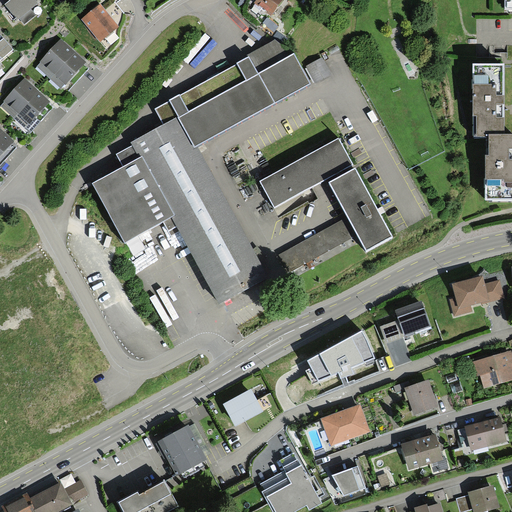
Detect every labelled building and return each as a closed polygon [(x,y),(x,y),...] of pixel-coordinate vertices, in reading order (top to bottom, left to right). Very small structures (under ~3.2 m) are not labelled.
[(36,0),(10,0),(9,1),(6,4),(18,19),(20,17),(25,23),(35,15),(31,9),(39,2),(36,0)] [(256,0),(254,3),(271,16),(283,0),(256,0)] [(119,27),(101,4),(82,19),(100,42),(119,27)] [(267,18),(263,24),(274,32),(279,27),(267,18)] [(4,39),(0,41),(0,56),(2,58),(12,49),(4,39)] [(85,61),(62,40),(37,67),(60,88),(85,61)] [(123,167),(93,183),(124,241),(173,215),(203,270),(215,294),(220,302),(268,276),(197,145),(309,84),(293,55),(258,74),(250,58),(154,109),(162,124),(130,142),(132,145),(116,154),(123,167)] [(324,58),(307,66),(315,82),(332,74),(324,58)] [(503,68),(475,68),(475,137),(502,137),(503,68)] [(49,101),(25,79),(0,106),(24,128),(49,101)] [(0,156),(14,141),(0,128),(0,156)] [(338,137),(259,180),(274,208),(354,165),(338,137)] [(511,139),(487,139),(487,202),(511,201),(511,139)] [(355,168),(330,182),(368,251),(393,237),(355,168)] [(344,220),(279,255),(288,270),(352,235),(344,220)] [(480,281),(454,287),(457,302),(449,304),(453,318),(469,313),(468,308),(502,300),(498,284),(481,288),(480,281)] [(419,306),(396,314),(404,337),(427,328),(419,306)] [(376,362),(361,330),(304,360),(315,385),(376,362)] [(511,376),(507,358),(477,366),(482,387),(511,379),(511,376)] [(423,384),(404,391),(413,416),(432,409),(423,384)] [(249,395),(222,409),(233,429),(260,415),(249,395)] [(357,410),(321,424),(329,445),(365,432),(357,410)] [(498,421),(463,431),(468,450),(503,441),(498,421)] [(184,428),(156,444),(175,478),(202,464),(198,456),(213,449),(199,423),(186,430),(184,428)] [(439,461),(433,439),(402,448),(409,470),(439,461)] [(321,503),(294,455),(281,462),(287,472),(262,487),(275,511),(294,511),(307,505),(310,509),(321,503)] [(366,489),(358,467),(333,477),(341,498),(366,489)] [(138,491),(117,503),(117,504),(121,511),(168,511),(178,507),(164,482),(140,495),(138,491)] [(78,484),(67,489),(73,501),(84,496),(78,484)] [(56,487),(29,502),(34,511),(62,511),(68,509),(56,487)] [(489,489),(454,500),(457,511),(463,511),(473,509),(474,511),(486,511),(496,509),(489,489)] [(437,511),(434,503),(415,509),(416,511),(437,511)]
